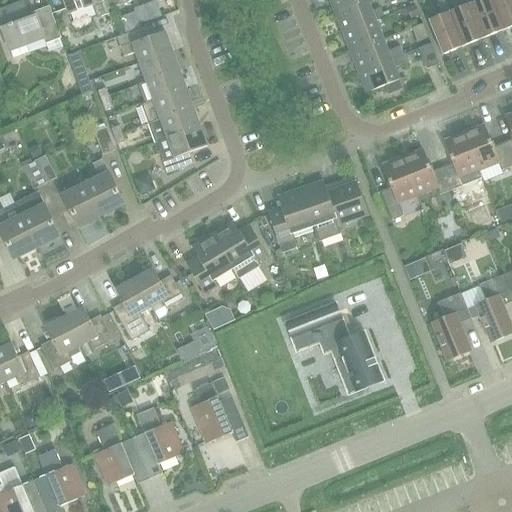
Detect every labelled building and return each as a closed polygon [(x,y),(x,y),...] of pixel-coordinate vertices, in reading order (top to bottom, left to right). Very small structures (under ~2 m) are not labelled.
[(97,18),(109,14),(109,12),(114,10),(110,0),(63,0),(68,13),(92,4),(97,18)] [(110,0),(114,10),(120,8),(120,6),(131,1),(130,0),(110,0)] [(331,0),(336,12),(365,0),(331,0)] [(365,0),(336,12),(344,32),(375,19),(372,11),(367,0),(365,0)] [(442,55),(463,47),(449,12),(444,0),(440,0),(436,2),(441,15),(428,20),(442,55)] [(449,12),(463,47),(483,38),(469,4),(470,4),(468,0),(459,0),(462,7),(449,12)] [(483,38),(504,30),(491,0),(478,0),(470,4),(469,4),(483,38)] [(511,0),(491,0),(504,30),(511,26),(511,0)] [(45,44),(61,38),(49,6),(28,14),(23,2),(0,10),(0,29),(1,29),(9,52),(44,39),(45,44)] [(415,5),(406,8),(411,19),(419,15),(415,5)] [(380,8),(372,11),(375,19),(383,16),(380,8)] [(139,25),(135,12),(120,18),(126,34),(141,28),(139,25)] [(344,32),(352,52),(383,39),(375,19),(344,32)] [(411,28),(417,42),(428,38),(422,24),(411,28)] [(135,52),(139,63),(172,51),(165,31),(146,38),(142,28),(141,28),(126,34),(116,38),(123,57),(135,52)] [(352,52),(360,72),(391,59),(402,55),(399,47),(387,51),(383,39),(352,52)] [(426,69),(439,64),(431,44),(418,49),(426,69)] [(82,97),(93,92),(79,51),(67,56),(82,97)] [(139,63),(146,82),(179,70),(172,51),(139,63)] [(128,56),(96,65),(99,77),(131,69),(128,56)] [(391,59),(360,72),(368,92),(399,80),(396,73),(404,70),(399,57),(391,60),(391,59)] [(146,82),(140,84),(147,103),(186,89),(179,70),(146,82)] [(105,88),(97,91),(100,99),(108,96),(105,88)] [(147,103),(141,105),(148,124),(160,120),(193,108),(186,89),(147,103)] [(108,96),(100,99),(104,111),(113,108),(108,96)] [(155,143),(167,139),(200,127),(193,108),(160,120),(148,124),(155,143)] [(511,134),(511,139),(503,143),(511,164),(511,114),(505,117),(511,134)] [(501,171),(511,166),(511,164),(503,143),(493,147),(484,125),(464,133),(479,170),(498,163),(501,171)] [(119,126),(111,129),(114,137),(122,134),(119,126)] [(102,155),(115,151),(106,127),(94,132),(102,155)] [(207,146),(200,127),(167,139),(157,142),(164,162),(162,162),(166,173),(192,164),(189,153),(207,146)] [(452,163),(442,167),(451,191),(463,186),(459,178),(479,170),(464,133),(443,141),(452,163)] [(122,134),(114,137),(117,145),(125,142),(122,134)] [(38,144),(29,149),(35,161),(44,157),(38,144)] [(439,195),(451,191),(442,167),(431,172),(423,150),(402,158),(417,195),(436,187),(439,195)] [(35,161),(34,162),(45,184),(56,178),(45,156),(44,157),(35,161)] [(398,203),(417,195),(402,158),(382,166),(391,188),(380,192),(391,221),(403,216),(398,203)] [(99,177),(85,184),(101,216),(124,204),(102,160),(92,164),(99,177)] [(34,162),(22,168),(33,190),(45,184),(34,162)] [(142,177),(133,180),(139,196),(155,190),(152,182),(142,177)] [(326,191),(322,180),(300,188),(313,227),(318,242),(340,235),(337,226),(351,221),(367,216),(355,181),(326,191)] [(77,227),(101,216),(85,184),(62,196),(77,227)] [(292,234),(313,227),(300,188),(277,196),(281,206),(267,211),(282,253),(296,248),(292,234)] [(37,192),(14,204),(36,248),(60,236),(44,205),(37,192)] [(430,207),(437,227),(455,220),(448,201),(430,207)] [(14,204),(0,210),(0,233),(13,259),(36,248),(14,204)] [(232,221),(211,234),(233,269),(239,280),(258,268),(256,263),(267,256),(248,225),(238,231),(232,221)] [(495,229),(486,233),(489,242),(498,238),(495,229)] [(169,254),(178,250),(171,233),(161,237),(169,254)] [(213,281),(233,269),(211,234),(191,246),(197,256),(185,263),(204,294),(217,287),(213,281)] [(461,244),(444,251),(449,264),(467,257),(461,244)] [(153,269),(134,279),(150,308),(158,321),(165,317),(166,310),(184,300),(170,275),(160,281),(153,269)] [(511,271),(503,275),(511,295),(511,271)] [(485,301),(467,309),(471,319),(479,316),(490,343),(511,333),(511,327),(503,306),(511,302),(511,295),(503,275),(479,285),(485,301)] [(140,314),(150,308),(134,279),(115,290),(123,303),(112,309),(126,333),(130,340),(148,329),(140,314)] [(431,324),(447,361),(471,351),(459,324),(471,319),(460,293),(437,303),(444,319),(431,324)] [(392,295),(384,299),(393,321),(401,317),(392,295)] [(335,304),(285,323),(296,351),(320,342),(324,354),(336,349),(346,375),(341,377),(348,394),(382,381),(363,332),(349,338),(335,304)] [(83,308),(64,317),(79,347),(89,341),(94,350),(113,340),(100,315),(90,321),(83,308)] [(51,340),(41,346),(53,371),(72,361),(74,365),(78,366),(86,362),(79,347),(64,317),(45,327),(51,340)] [(396,340),(405,363),(417,358),(408,336),(396,340)] [(211,338),(198,345),(201,352),(215,346),(211,338)] [(194,342),(176,350),(181,362),(199,354),(194,342)] [(11,344),(0,348),(0,370),(5,382),(16,377),(20,386),(40,377),(28,352),(17,357),(11,344)] [(133,367),(122,372),(128,384),(139,379),(133,367)] [(223,378),(213,383),(218,394),(228,390),(223,378)] [(235,443),(249,437),(231,397),(219,402),(211,383),(194,391),(200,404),(190,408),(206,444),(231,433),(235,443)] [(125,392),(117,395),(122,407),(130,403),(125,392)] [(114,397),(103,402),(106,409),(112,411),(119,408),(114,397)] [(69,398),(64,400),(68,410),(77,406),(75,400),(69,398)] [(184,454),(182,449),(171,422),(161,426),(153,408),(136,415),(144,434),(132,439),(150,479),(162,474),(158,464),(184,454)] [(30,415),(23,418),(28,429),(40,424),(37,418),(30,415)] [(137,485),(150,479),(132,439),(120,444),(112,425),(95,433),(102,448),(92,452),(107,486),(133,475),(137,485)] [(29,435),(18,440),(24,455),(35,450),(29,435)] [(15,442),(3,447),(7,457),(20,452),(15,442)] [(34,481),(47,511),(62,511),(60,506),(85,495),(72,464),(63,468),(55,450),(38,457),(46,476),(34,481)] [(0,480),(2,485),(0,485),(0,507),(2,511),(47,511),(34,481),(22,486),(15,467),(0,473),(0,480)]
